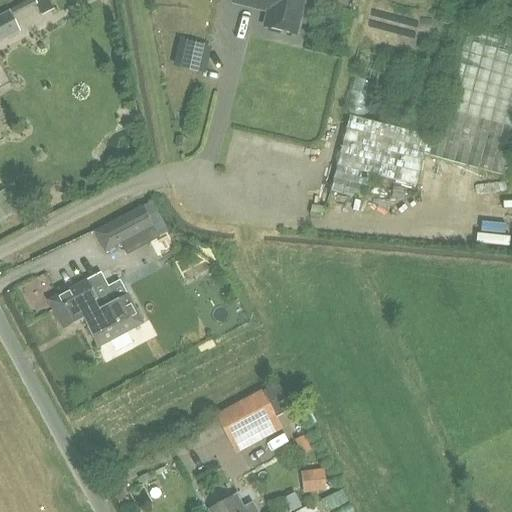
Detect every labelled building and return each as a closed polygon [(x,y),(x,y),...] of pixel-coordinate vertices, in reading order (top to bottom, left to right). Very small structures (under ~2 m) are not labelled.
[(234,0),(234,2),(269,11),(265,27),(295,35),(303,0),(234,0)] [(0,42),(20,32),(8,10),(0,14),(0,42)] [(511,40),(463,28),(429,156),(504,176),(511,144),(511,40)] [(364,199),(370,174),(416,186),(428,140),(350,121),(332,191),(364,199)] [(325,207),(313,206),(311,216),(323,217),(325,207)] [(105,253),(123,243),(153,227),(143,208),(95,233),(105,253)] [(53,310),(64,330),(83,320),(98,348),(143,324),(128,295),(98,311),(93,302),(97,300),(87,280),(58,296),(63,305),(53,310)] [(280,427),(275,419),(261,393),(219,416),(238,450),(280,427)] [(306,436),(295,440),(301,456),(318,449),(312,433),(306,435),(306,436)] [(311,481),(312,491),(325,490),(323,471),(301,473),(301,482),(311,481)] [(125,493),(117,496),(124,510),(132,506),(125,493)] [(240,511),(233,497),(210,509),(211,511),(240,511)]
